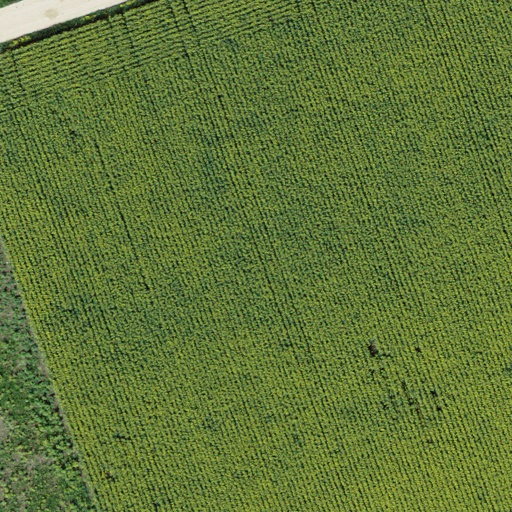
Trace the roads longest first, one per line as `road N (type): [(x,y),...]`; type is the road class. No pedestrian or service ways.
road 1 (motorway): [(0,290),(511,113)]
road 2 (motorway): [(457,0),(0,157)]
